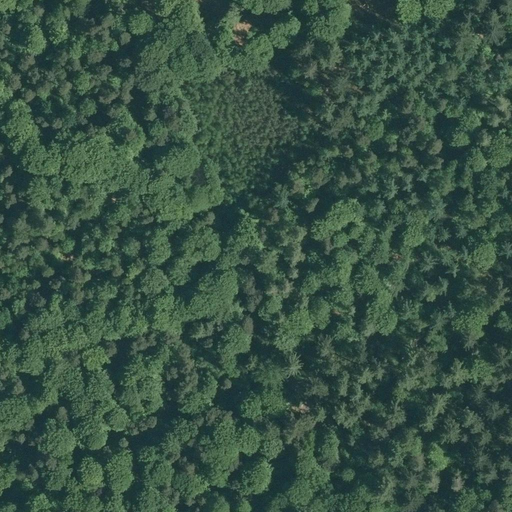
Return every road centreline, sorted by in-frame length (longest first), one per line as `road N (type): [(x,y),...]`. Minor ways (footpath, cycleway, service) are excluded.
road 1 (track): [(511,30),(454,51),(349,120),(272,187),(233,235),(217,298),(79,322),(38,346),(0,348)]
road 2 (track): [(145,0),(222,277),(307,399),(406,511)]
road 3 (track): [(222,277),(157,181),(29,144),(0,80)]
road 4 (track): [(511,493),(440,451),(329,417)]
road 5 (track): [(432,511),(440,451),(511,398)]
